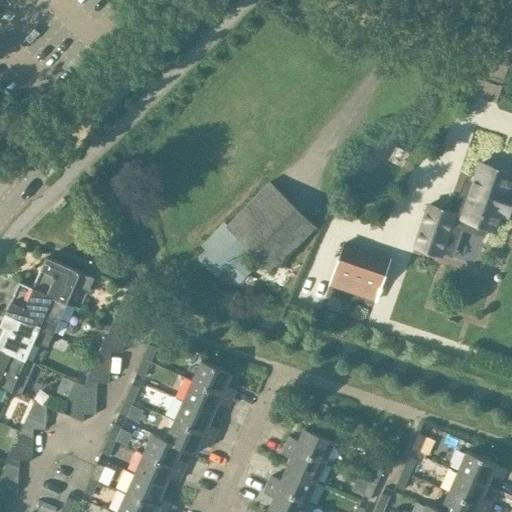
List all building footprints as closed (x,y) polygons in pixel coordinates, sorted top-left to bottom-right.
[(250,39),(213,145),(256,159),(294,53),(287,51),(250,39)] [(267,163),(257,192),(270,196),(280,167),(275,165),(267,163)] [(428,204),(414,247),(440,255),(450,225),(484,236),(487,227),(494,229),(499,213),(507,216),(511,201),(511,191),(507,190),(511,175),(511,173),(481,163),(467,201),(458,198),(453,212),(428,204)] [(222,217),(216,234),(228,238),(222,255),(242,261),(237,274),(262,282),(275,248),(259,243),(269,217),(261,214),(239,207),(234,221),(222,217)] [(344,243),(334,272),(380,288),(390,259),(344,243)] [(41,268),(33,288),(67,303),(80,309),(89,290),(94,278),(46,257),(44,263),(41,268)] [(7,308),(5,314),(53,335),(67,303),(33,288),(22,283),(19,282),(7,308)] [(126,291),(112,321),(124,326),(124,319),(136,320),(137,309),(137,307),(138,297),(126,291)] [(0,324),(0,347),(34,363),(40,365),(49,346),(53,335),(5,314),(2,319),(0,324)] [(98,353),(98,354),(98,355),(110,360),(110,359),(111,351),(122,352),(124,328),(112,322),(111,323),(112,323),(105,339),(104,339),(98,353)] [(149,344),(142,359),(150,362),(156,347),(149,344)] [(0,385),(13,390),(21,394),(34,363),(0,347),(0,385)] [(91,370),(84,384),(96,389),(97,382),(108,383),(110,360),(98,355),(92,370),(91,370)] [(142,359),(136,373),(143,377),(150,362),(142,359)] [(191,381),(231,398),(235,389),(225,385),(231,373),(200,360),(191,381)] [(67,397),(66,399),(71,401),(70,416),(83,421),(84,413),(95,414),(96,389),(84,384),(84,385),(74,381),(67,397)] [(191,381),(183,400),(213,414),(218,403),(227,407),(231,398),(191,381)] [(125,398),(132,402),(139,387),(131,384),(125,398)] [(0,385),(0,399),(7,402),(12,392),(13,390),(0,385)] [(125,398),(118,413),(126,416),(132,402),(125,398)] [(26,416),(19,432),(21,432),(32,437),(33,428),(45,429),(46,406),(35,400),(27,416),(26,416)] [(182,401),(174,420),(214,437),(217,429),(208,425),(213,414),(183,400),(182,401)] [(174,421),(165,440),(182,447),(181,448),(195,454),(200,442),(210,446),(214,437),(174,420),(174,421)] [(114,423),(108,438),(115,441),(116,440),(121,428),(121,427),(114,423)] [(334,441),(304,428),(299,439),(289,435),(285,444),(325,462),(334,441)] [(13,447),(6,462),(7,463),(18,468),(19,460),(31,460),(32,437),(21,432),(14,447),(13,447)] [(418,433),(412,448),(419,451),(426,436),(418,433)] [(151,434),(143,454),(182,471),(186,462),(177,458),(181,448),(182,447),(165,440),(151,434)] [(108,438),(101,453),(109,456),(115,441),(108,438)] [(286,468),(316,481),(325,462),(285,444),(281,453),(290,457),(286,468)] [(456,472),(487,485),(492,474),(501,478),(505,469),(466,451),(456,472)] [(133,474),(164,487),(169,476),(178,480),(182,471),(143,454),(133,474)] [(408,456),(402,471),(409,474),(416,460),(408,456)] [(0,495),(4,497),(5,490),(17,491),(18,469),(18,468),(7,463),(0,479),(0,495)] [(95,467),(90,478),(98,481),(104,466),(96,463),(95,467)] [(375,466),(369,481),(376,484),(383,469),(375,466)] [(271,475),(267,484),(307,501),(316,481),(286,468),(281,479),(271,475)] [(402,471),(395,486),(403,489),(409,474),(402,471)] [(456,472),(448,491),(488,509),(492,500),(482,496),(487,485),(456,472)] [(133,474),(125,493),(165,511),(169,502),(159,497),(164,487),(133,474)] [(90,478),(84,492),(91,496),(98,481),(90,478)] [(368,483),(362,495),(370,498),(376,484),(369,481),(368,483)] [(267,484),(264,492),(273,497),(268,509),(275,511),(302,511),(307,501),(267,484)] [(440,511),(438,511),(486,511),(488,509),(448,491),(440,511)] [(164,511),(165,511),(125,493),(116,511),(164,511)] [(381,493),(375,508),(382,511),(389,496),(381,493)] [(67,497),(61,511),(62,511),(69,511),(75,500),(67,497)]
